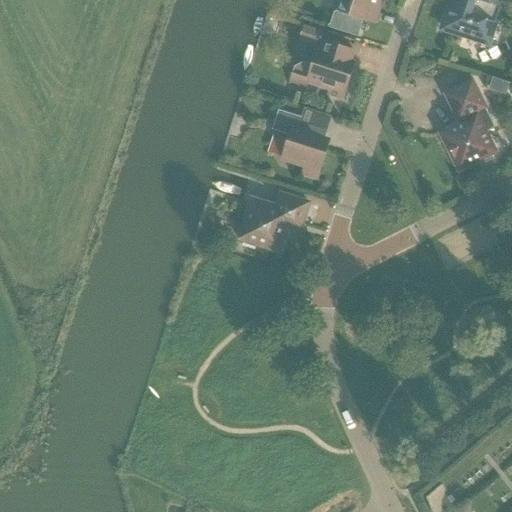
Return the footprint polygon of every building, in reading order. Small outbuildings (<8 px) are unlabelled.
[(344,0),(341,11),(335,13),(331,26),(330,25),(329,28),(360,38),(361,35),(360,35),(365,20),(377,24),(378,22),(375,22),(381,0),(344,0)] [(495,17),(498,18),(504,0),(450,0),(449,4),(450,5),(446,18),(446,19),(444,22),(442,25),(443,29),(446,31),(449,33),(453,32),(453,33),(486,44),(495,17)] [(301,40),(318,46),(322,31),(305,26),(301,40)] [(320,58),(315,57),(313,65),(303,62),(295,66),(289,85),(305,90),(308,80),(331,87),(327,97),(342,102),(353,69),(348,67),(354,50),(326,41),(320,58)] [(460,119),(458,126),(442,134),(460,169),(479,160),(479,161),(480,161),(481,164),(494,158),(492,154),(492,153),(496,151),(486,132),(496,127),(472,82),(447,95),(460,119)] [(327,131),(333,117),(305,108),(302,117),(279,110),(273,129),(290,135),(283,157),(306,164),(302,175),(317,180),(328,146),(323,144),(327,131)] [(281,194),(277,207),(252,199),(239,239),(280,252),(288,226),(300,230),(309,203),(281,194)]
